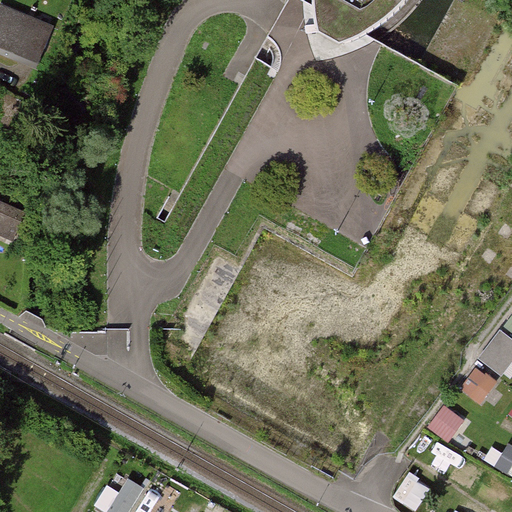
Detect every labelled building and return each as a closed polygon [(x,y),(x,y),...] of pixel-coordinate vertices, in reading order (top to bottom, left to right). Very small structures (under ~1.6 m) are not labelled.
[(312,0),(316,30),(319,35),(337,45),(360,40),(373,33),(388,21),(410,1),(410,0),(312,0)] [(4,4),(0,13),(0,49),(17,57),(35,19),(4,4)] [(0,239),(8,243),(24,209),(0,197),(0,239)] [(511,330),(504,325),(482,354),(506,372),(511,364),(511,330)] [(476,364),(465,390),(490,400),(501,374),(476,364)] [(432,424),(455,440),(471,416),(448,401),(432,424)] [(511,440),(498,462),(511,469),(511,440)] [(399,498),(423,508),(434,480),(409,470),(399,498)] [(132,475),(125,489),(110,481),(100,501),(112,508),(109,511),(133,511),(148,483),(132,475)] [(155,490),(144,511),(173,511),(179,501),(155,490)]
